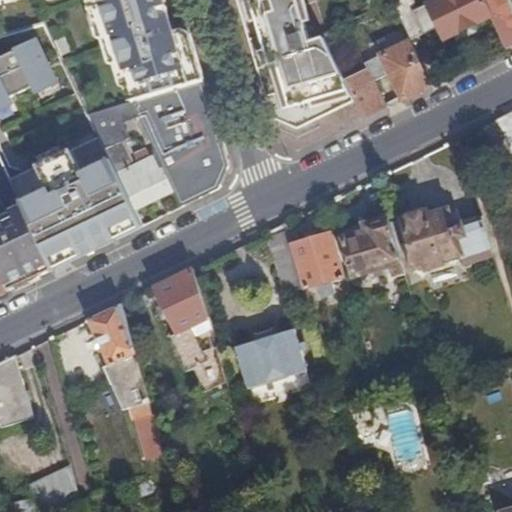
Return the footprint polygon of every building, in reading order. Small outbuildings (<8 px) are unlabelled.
[(76,15),(126,0),(61,0),(67,18),(76,15)] [(355,102),(343,76),(326,39),(311,44),(297,0),(237,0),(272,114),(303,128),(355,102)] [(129,14),(101,23),(112,60),(165,43),(154,8),(153,8),(151,2),(128,9),(129,14)] [(79,25),(76,15),(67,18),(46,24),(51,34),(79,25)] [(0,113),(15,105),(11,97),(36,87),(41,92),(59,85),(38,42),(0,60),(0,113)] [(182,52),(149,63),(157,89),(190,79),(182,52)] [(205,82),(139,101),(134,103),(140,117),(159,155),(176,191),(184,208),(221,190),(231,166),(228,156),(222,158),(217,141),(222,139),(205,82)] [(140,117),(134,103),(91,116),(101,138),(136,210),(171,193),(160,169),(159,170),(153,158),(148,148),(134,156),(138,164),(131,168),(129,163),(132,162),(123,144),(130,140),(123,125),(140,117)] [(511,111),(496,120),(511,149),(511,111)] [(136,210),(101,138),(40,168),(52,191),(47,193),(21,204),(24,207),(54,271),(79,259),(145,227),(136,210)] [(228,156),(222,139),(217,141),(222,158),(228,156)] [(159,155),(153,158),(159,170),(160,169),(171,193),(176,191),(159,155)] [(0,271),(10,292),(29,283),(35,272),(20,241),(22,240),(10,215),(1,197),(0,196),(0,271)] [(24,207),(10,215),(22,240),(20,241),(35,272),(29,283),(38,278),(54,271),(24,207)] [(494,255),(482,217),(453,226),(448,211),(428,216),(428,212),(421,209),(406,213),(405,219),(390,224),(399,252),(409,249),(414,268),(427,264),(428,268),(443,263),(442,260),(461,254),(464,264),(494,255)] [(390,224),(388,218),(366,225),(368,232),(344,239),(354,275),(373,270),(374,274),(380,273),(381,271),(380,267),(389,265),(393,277),(404,274),(399,252),(390,224)] [(292,245),(286,223),(269,231),(287,292),(304,287),(292,245)] [(368,232),(366,225),(342,232),(344,239),(368,232)] [(345,276),(331,233),(292,245),(304,287),(305,288),(319,284),(333,279),(345,276)] [(227,380),(193,268),(156,287),(178,332),(171,335),(187,371),(194,368),(205,391),(227,380)] [(0,297),(10,292),(0,271),(0,297)] [(337,293),(333,279),(319,284),(323,297),(337,293)] [(154,413),(122,303),(89,319),(109,365),(104,368),(111,385),(117,382),(125,408),(131,406),(135,419),(138,418),(154,413)] [(294,330),(236,347),(250,392),(308,375),(301,351),(306,349),(305,342),(299,344),(294,330)] [(16,355),(0,362),(0,421),(1,426),(35,415),(16,355)] [(422,381),(435,377),(432,365),(419,369),(422,381)] [(393,389),(422,381),(419,369),(390,378),(393,389)] [(390,378),(376,381),(379,393),(393,389),(390,378)] [(339,405),(343,416),(363,410),(360,399),(339,405)] [(159,429),(154,413),(138,418),(148,457),(160,454),(155,437),(152,431),(159,429)] [(161,435),(159,429),(152,431),(155,437),(161,435)] [(480,462),(462,467),(467,485),(485,479),(480,462)] [(7,511),(42,511),(83,504),(74,474),(30,483),(35,498),(6,505),(7,511)] [(141,495),(154,503),(163,489),(150,481),(144,484),(141,489),(141,495)]
